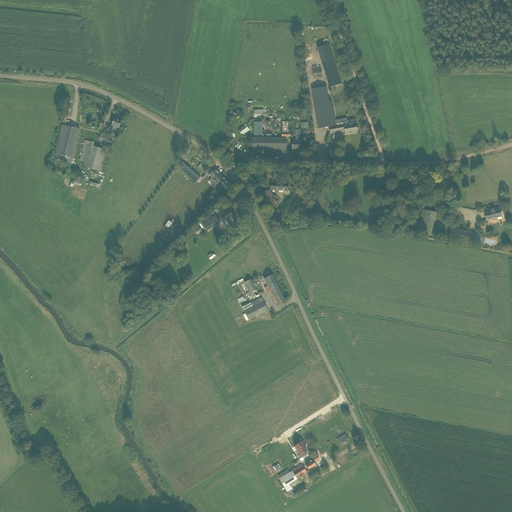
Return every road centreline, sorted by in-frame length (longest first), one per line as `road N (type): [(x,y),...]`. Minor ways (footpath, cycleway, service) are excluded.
road 1 (unclassified): [(402,511),(229,173)]
road 2 (unclassified): [(229,173),(171,129),(89,87),(0,76)]
road 3 (unclassified): [(229,173),(254,159),(431,160)]
road 4 (track): [(386,160),(332,0)]
